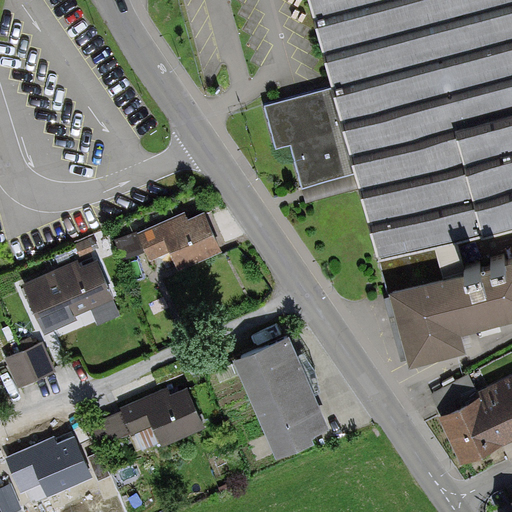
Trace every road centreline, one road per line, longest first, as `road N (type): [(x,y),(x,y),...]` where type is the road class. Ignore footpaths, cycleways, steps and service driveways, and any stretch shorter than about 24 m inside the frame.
road 1 (residential): [(113,0),(306,289)]
road 2 (residential): [(0,426),(306,289)]
road 3 (residential): [(306,289),(451,503)]
